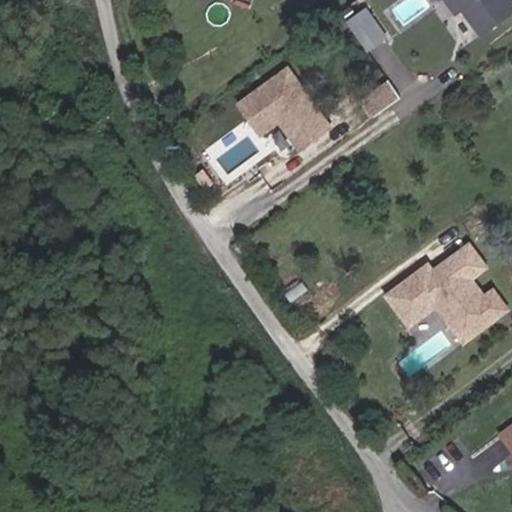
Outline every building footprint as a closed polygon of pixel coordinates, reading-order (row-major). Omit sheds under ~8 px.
[(511,13),(502,0),(436,0),(437,1),(438,0),(442,0),(454,16),(463,10),(466,14),(465,18),(479,37),(511,13)] [(365,53),(382,40),(364,14),(346,27),(365,53)] [(286,72),(237,106),(258,135),(277,122),(297,151),(326,130),(286,72)] [(399,101),(388,86),(362,105),(372,120),(399,101)] [(426,269),(386,299),(408,328),(434,308),(462,344),(504,313),(491,295),(481,301),(468,282),(483,271),(467,249),(445,265),(448,269),(434,279),(426,269)]
